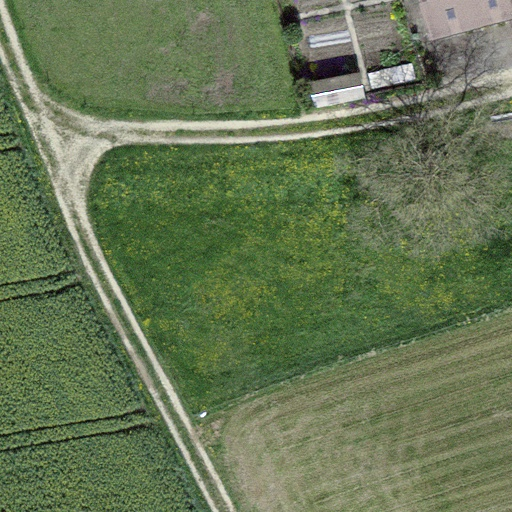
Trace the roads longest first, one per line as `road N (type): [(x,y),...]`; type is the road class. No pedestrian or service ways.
road 1 (track): [(223,511),(95,265),(0,16)]
road 2 (track): [(43,142),(335,126),(511,79)]
